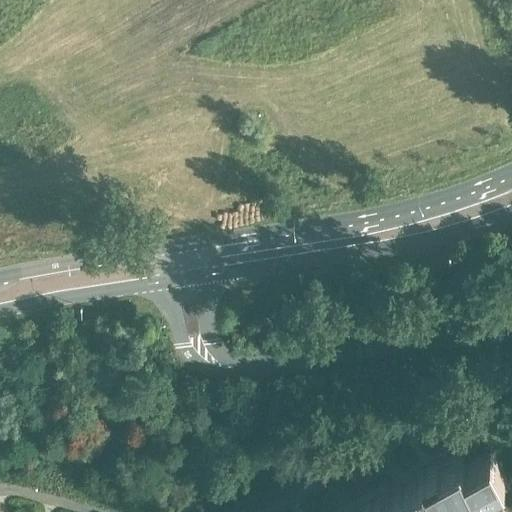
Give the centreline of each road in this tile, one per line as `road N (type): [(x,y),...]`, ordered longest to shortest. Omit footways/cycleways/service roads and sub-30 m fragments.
road 1 (residential): [(511,331),(223,369),(203,351),(190,280)]
road 2 (primary): [(511,177),(429,208),(184,252)]
road 3 (primary): [(190,280),(424,238),(511,212)]
road 4 (primary): [(0,311),(190,280)]
road 5 (primary): [(184,252),(0,277)]
